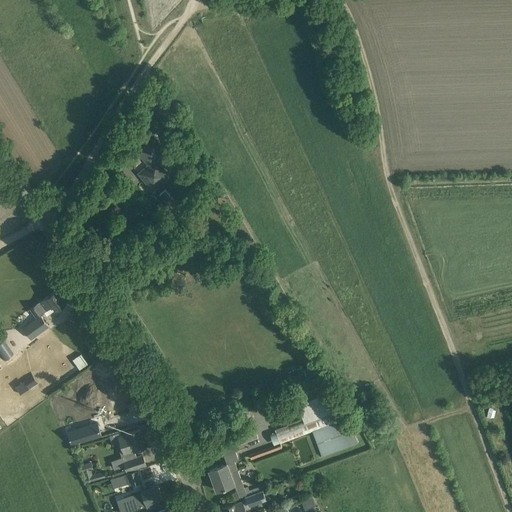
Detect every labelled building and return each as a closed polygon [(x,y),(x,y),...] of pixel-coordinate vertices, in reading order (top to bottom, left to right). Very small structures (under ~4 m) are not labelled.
[(159,145),(153,137),(137,150),(150,165),(140,174),(153,189),(168,177),(156,161),(164,154),(163,152),(164,150),(159,145)] [(165,190),(159,194),(172,210),(178,205),(165,190)] [(66,303),(57,290),(30,309),(36,317),(52,306),(55,311),(66,303)] [(49,326),(41,315),(23,328),(31,339),(49,326)] [(0,353),(5,361),(13,355),(0,336),(0,353)] [(24,382),(28,389),(37,384),(33,377),(24,382)] [(300,405),(305,419),(303,420),(283,427),(276,429),(281,444),(313,432),(321,454),(322,456),(357,444),(348,417),(342,419),(337,421),(336,421),(333,413),(336,412),(330,394),(300,405)] [(129,396),(106,403),(109,414),(112,413),(113,418),(116,417),(118,423),(131,419),(129,413),(134,411),(129,396)] [(97,422),(68,431),(71,441),(72,444),(101,435),(97,422)] [(145,446),(139,429),(127,433),(118,436),(124,453),(133,450),(134,450),(145,446)] [(231,440),(234,448),(259,439),(256,431),(231,440)] [(238,460),(234,448),(231,440),(219,444),(226,464),(234,461),(238,460)] [(282,447),(280,443),(267,448),(250,455),(251,459),(282,447)] [(122,457),(111,461),(114,469),(125,466),(127,472),(136,468),(146,465),(143,455),(136,457),(135,452),(121,456),(122,457)] [(219,467),(209,470),(217,490),(224,488),(224,489),(226,488),(226,487),(234,485),(234,484),(235,486),(243,483),(239,474),(234,461),(226,464),(219,467)] [(87,483),(95,480),(89,463),(80,465),(83,473),(84,473),(87,483)] [(140,482),(137,470),(112,478),(115,486),(130,481),(131,485),(140,482)] [(243,483),(235,486),(239,498),(245,496),(246,497),(247,497),(246,494),(243,483)] [(142,491),(122,497),(127,511),(128,511),(146,506),(147,509),(162,504),(160,500),(162,499),(158,485),(149,488),(142,490),(142,491)] [(246,497),(245,497),(249,507),(266,501),(263,491),(247,497),(246,497)] [(302,499),(299,493),(291,498),(293,502),(302,499)] [(312,496),(302,500),(306,510),(316,506),(312,496)] [(246,511),(242,500),(221,508),(222,511),(246,511)]
